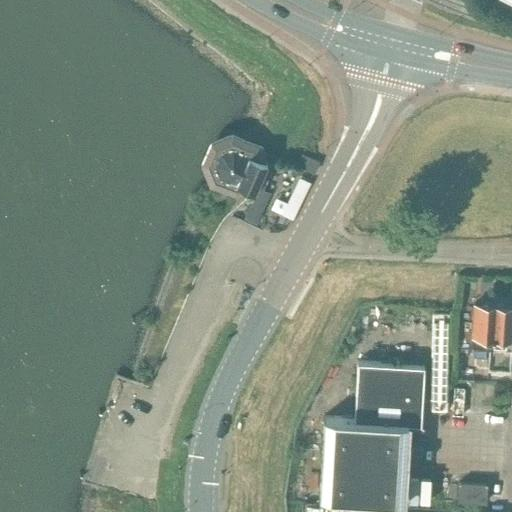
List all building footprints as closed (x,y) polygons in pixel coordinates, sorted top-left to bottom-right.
[(248,186),(252,188),(253,189),(254,190),(255,188),(256,184),(262,187),(270,169),(264,166),(266,163),(267,162),(266,161),(265,161),(264,161),(266,156),(262,145),(232,132),(211,140),(201,162),(210,183),(235,195),(246,191),(248,186)] [(492,343),(494,304),(473,303),(471,342),(492,343)] [(511,336),(511,305),(494,304),(492,343),(504,344),(504,336),(511,336)] [(318,494),(404,499),(408,422),(420,423),(424,364),(357,360),(354,417),(323,415),(318,494)] [(459,481),(458,500),(485,501),(486,483),(459,481)]
